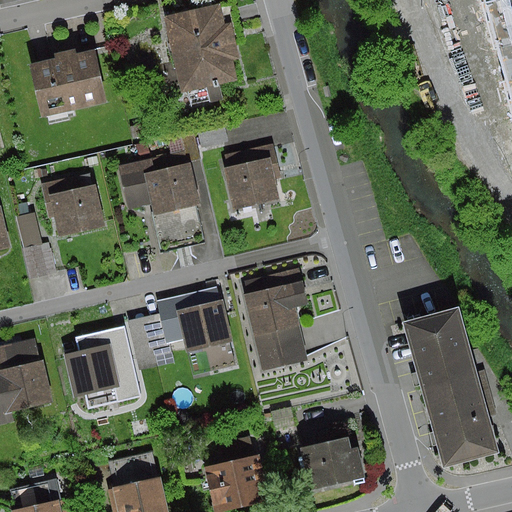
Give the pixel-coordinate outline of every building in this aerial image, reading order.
[(511,0),(482,0),(511,108),(511,0)] [(205,11),(178,33),(192,93),(250,80),(246,62),(253,61),(244,21),(235,23),(231,5),(205,11)] [(73,60),(35,67),(45,115),(112,101),(102,52),(89,55),(87,49),(72,53),(73,60)] [(231,174),(226,175),(236,213),(282,201),(272,161),(282,158),(278,143),(226,157),(231,174)] [(173,157),(120,170),(130,209),(157,202),(161,216),(208,204),(198,164),(177,169),(173,157)] [(50,219),(64,216),(68,237),(112,228),(103,184),(92,186),(90,176),(43,185),(50,219)] [(0,253),(21,249),(10,204),(0,206),(0,205),(0,253)] [(19,214),(34,275),(57,270),(41,209),(19,214)] [(313,269),(247,284),(266,372),(315,364),(302,309),(321,306),(313,269)] [(199,376),(250,365),(232,288),(179,299),(199,376)] [(456,310),(406,322),(445,467),(500,452),(492,423),(461,309),(456,310)] [(131,319),(144,368),(179,358),(166,310),(131,319)] [(0,418),(60,406),(45,339),(0,348),(0,418)] [(82,400),(132,390),(122,345),(72,355),(82,400)] [(226,460),(203,466),(214,511),(234,511),(270,504),(255,457),(249,435),(221,442),(226,460)] [(371,481),(360,437),(313,447),(321,491),(371,481)] [(111,463),(122,511),(175,511),(161,452),(111,463)] [(22,511),(71,511),(70,503),(22,511)]
